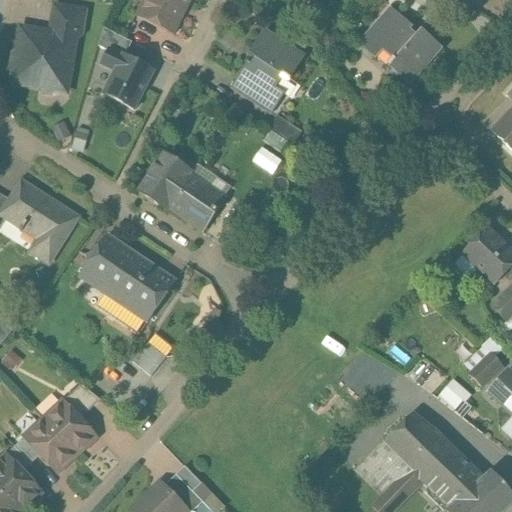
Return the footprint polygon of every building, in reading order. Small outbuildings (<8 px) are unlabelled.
[(192,0),(144,0),(136,17),(174,36),(192,0)] [(84,13),(56,8),(51,35),(75,39),(80,36),(84,13)] [(412,29),(390,9),(358,44),(376,60),(383,51),(393,60),(387,66),(390,69),(390,68),(410,86),(442,51),(421,32),(416,37),(410,31),(412,29)] [(51,35),(21,30),(12,84),(39,89),(43,94),(53,95),(58,92),(66,93),(75,39),(51,35)] [(304,58),(264,32),(249,56),(255,60),(250,67),(247,65),(231,90),(271,115),(283,96),(274,90),(281,79),(288,84),(290,81),(304,58)] [(123,58),(109,52),(102,66),(115,73),(123,58)] [(154,72),(123,57),(123,58),(115,73),(104,95),(135,110),(154,72)] [(511,111),(492,133),(511,151),(511,111)] [(302,133),(277,117),(269,129),(294,145),(302,133)] [(69,136),(62,123),(51,128),(57,141),(69,136)] [(88,133),(76,130),(72,147),(83,149),(88,133)] [(192,173),(164,154),(137,193),(166,212),(167,210),(203,234),(226,200),(191,176),(192,173)] [(78,219),(22,183),(10,202),(0,216),(6,220),(7,220),(21,229),(19,232),(22,234),(27,227),(42,236),(33,250),(31,253),(49,265),(78,219)] [(511,266),(511,254),(487,231),(464,256),(494,285),(511,266)] [(175,283),(107,237),(79,278),(147,325),(175,283)] [(511,288),(492,307),(506,322),(511,316),(511,288)] [(22,321),(2,302),(0,303),(0,325),(10,335),(22,321)] [(148,345),(133,363),(151,378),(166,359),(148,345)] [(491,355),(469,376),(482,389),(503,368),(491,355)] [(511,377),(508,374),(489,396),(511,416),(511,423),(504,432),(511,439),(511,377)] [(437,396),(454,411),(470,393),(453,378),(437,396)] [(81,386),(63,404),(79,421),(100,402),(81,386)] [(63,404),(44,421),(76,457),(95,439),(79,421),(63,404)] [(413,416),(355,471),(382,498),(372,508),(375,511),(396,511),(415,493),(434,511),(450,511),(485,481),(439,430),(413,416)] [(44,421),(24,439),(41,456),(57,474),(76,457),(44,421)] [(41,456),(24,439),(14,448),(31,466),(41,456)] [(31,466),(14,448),(5,457),(6,458),(7,458),(22,474),(31,466)] [(0,463),(0,511),(21,511),(41,494),(22,474),(7,458),(6,458),(0,463)] [(185,468),(164,488),(187,511),(186,511),(208,511),(210,511),(193,493),(201,485),(185,468)] [(485,481),(450,511),(504,511),(511,505),(511,496),(492,474),(485,481)] [(162,485),(146,501),(144,500),(131,511),(186,511),(187,511),(164,488),(162,485)] [(220,511),(224,508),(201,485),(193,493),(210,511),(220,511)]
